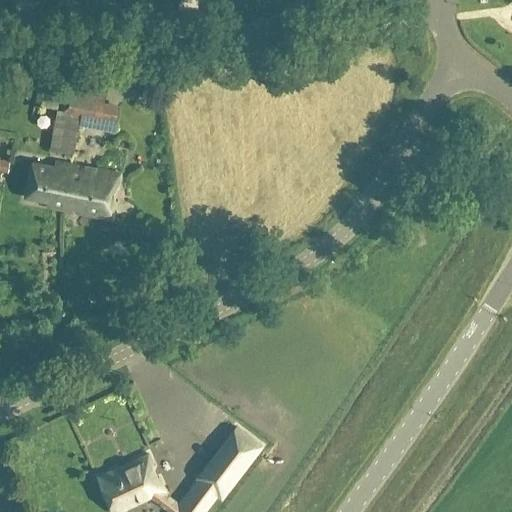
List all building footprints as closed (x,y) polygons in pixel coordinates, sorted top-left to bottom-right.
[(86,94),(87,83),(89,69),(68,69),(66,90),(86,94)] [(49,108),(57,110),(58,111),(59,110),(62,92),(39,86),(34,104),(49,108)] [(118,121),(122,103),(65,92),(62,110),(118,121)] [(0,173),(8,175),(10,161),(0,158),(0,173)] [(48,202),(47,207),(113,220),(121,174),(56,162),(55,167),(32,163),(25,197),(48,202)] [(203,511),(217,495),(221,499),(261,447),(236,427),(196,479),(198,481),(179,505),(162,492),(165,491),(148,455),(97,478),(112,511),(118,511),(151,497),(170,511),(203,511)]
